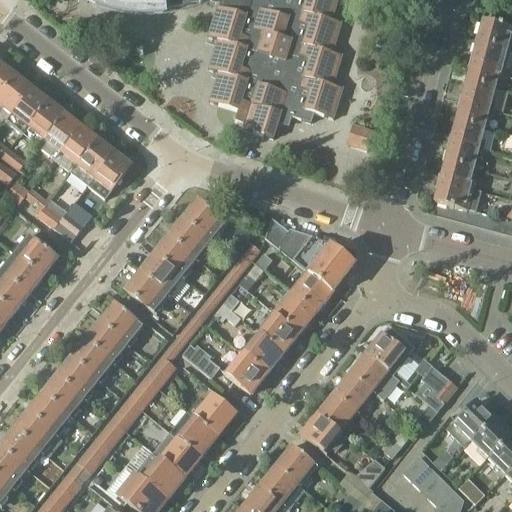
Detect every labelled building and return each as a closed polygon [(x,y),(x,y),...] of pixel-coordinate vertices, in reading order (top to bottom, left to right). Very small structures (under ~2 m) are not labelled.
[(88,0),(87,2),(93,5),(99,7),(105,9),(112,11),(118,12),(125,14),(132,15),(138,15),(145,15),(152,16),(158,15),(163,15),(170,14),(176,13),(183,11),(189,10),(196,8),(202,5),(201,4),(200,2),(202,0),(207,0),(208,1),(210,3),(213,5),(216,6),(220,5),(219,9),(217,8),(207,39),(217,42),(207,71),(217,74),(208,104),(238,113),(235,123),(245,126),(243,132),(273,141),(278,126),(279,125),(281,116),(292,119),(311,125),(314,116),(333,122),(342,95),(343,91),(333,88),(342,59),(332,55),(342,26),(332,23),(339,0),(88,0)] [(511,29),(483,22),(478,42),(509,51),(511,40),(511,29)] [(478,42),(472,62),(504,71),(509,51),(478,42)] [(472,62),(467,83),(495,90),(497,80),(502,81),(504,71),(472,62)] [(0,66),(0,98),(15,79),(0,66)] [(15,79),(0,98),(0,107),(12,117),(32,91),(15,79)] [(467,83),(461,103),(495,112),(497,103),(492,102),(495,90),(467,83)] [(12,117),(6,124),(23,137),(29,129),(48,105),(32,91),(12,117)] [(461,103),(456,123),(484,131),(487,121),(492,122),(495,112),(461,103)] [(48,105),(29,129),(46,142),(65,117),(48,105)] [(40,150),(57,163),(81,130),(65,117),(46,142),(40,150)] [(456,123),(450,143),(484,152),(486,143),(482,142),(484,131),(456,123)] [(352,127),(349,137),(359,140),(356,150),(367,154),(373,133),(370,132),(352,127)] [(57,163),(56,164),(72,177),(72,176),(98,143),(81,130),(57,163)] [(98,143),(72,176),(89,189),(114,156),(98,143)] [(450,143),(445,164),(473,171),(476,161),(481,162),(484,152),(450,143)] [(0,146),(0,158),(7,164),(13,156),(0,146)] [(13,156),(7,164),(20,174),(26,166),(13,156)] [(114,156),(89,189),(106,202),(112,194),(131,169),(114,156)] [(445,164),(439,184),(472,193),(475,184),(470,183),(473,171),(445,164)] [(0,181),(8,188),(16,177),(0,165),(0,181)] [(439,184),(433,204),(467,213),(467,212),(475,214),(480,195),(472,193),(439,184)] [(17,187),(7,200),(11,203),(12,204),(17,207),(19,209),(22,206),(26,201),(29,196),(21,190),(17,187)] [(29,196),(26,201),(36,210),(42,214),(49,206),(32,193),(30,195),(29,196)] [(197,202),(183,221),(212,244),(226,225),(197,202)] [(49,206),(42,214),(50,220),(56,212),(49,206)] [(74,206),(67,216),(84,229),(92,219),(74,206)] [(67,216),(59,226),(77,239),(84,229),(67,216)] [(183,221),(168,239),(197,262),(212,244),(183,221)] [(272,222),(265,242),(293,265),(306,276),(332,296),(343,282),(354,269),(353,268),(357,254),(290,232),(289,233),(288,235),(284,232),(272,222)] [(29,237),(14,255),(44,278),(57,261),(29,237)] [(168,239),(154,257),(182,280),(197,262),(168,239)] [(252,247),(244,257),(251,262),(259,253),(252,247)] [(14,255),(0,272),(0,273),(29,296),(44,278),(14,255)] [(154,257),(139,275),(168,298),(182,280),(154,257)] [(244,257),(236,267),(243,272),(251,262),(244,257)] [(263,258),(255,268),(264,275),(272,265),(263,258)] [(235,267),(228,276),(235,282),(243,272),(236,267),(235,267)] [(255,268),(246,279),(255,286),(264,275),(255,268)] [(0,273),(0,302),(15,314),(29,296),(0,273)] [(139,275),(124,294),(153,317),(168,298),(139,275)] [(228,276),(220,286),(227,292),(235,282),(228,276)] [(306,276),(291,295),(293,296),(316,315),(332,296),(306,276)] [(220,286),(212,296),(219,301),(227,292),(220,286)] [(212,296),(204,306),(212,311),(219,301),(212,296)] [(293,296),(277,316),(300,335),(316,315),(293,296)] [(230,298),(223,308),(232,315),(240,306),(230,298)] [(0,302),(0,332),(15,314),(0,302)] [(204,306),(197,315),(204,321),(212,311),(204,306)] [(114,308),(99,325),(128,349),(136,338),(142,331),(114,308)] [(223,308),(213,320),(222,327),(225,323),(234,331),(241,322),(232,315),(223,308)] [(197,315),(189,325),(196,331),(204,321),(197,315)] [(277,316),(261,336),(284,355),(300,335),(277,316)] [(99,325),(85,343),(114,367),(121,357),(128,349),(99,325)] [(189,325),(181,335),(188,341),(196,331),(189,325)] [(365,357),(387,376),(393,380),(409,360),(407,359),(414,350),(401,339),(388,329),(365,357)] [(181,335),(173,345),(180,350),(188,341),(181,335)] [(261,336),(244,356),(268,375),(284,355),(261,336)] [(85,343),(70,361),(99,385),(108,373),(114,367),(85,343)] [(173,345),(165,354),(172,360),(180,350),(173,345)] [(190,348),(181,358),(200,373),(212,381),(220,371),(209,362),(211,360),(198,348),(195,352),(190,348)] [(165,354),(158,364),(165,370),(168,365),(172,361),(172,360),(165,354)] [(244,356),(226,378),(250,397),(268,375),(244,356)] [(365,357),(349,378),(371,396),(381,404),(382,404),(397,384),(393,380),(387,376),(365,357)] [(70,361),(56,379),(85,403),(94,391),(99,385),(70,361)] [(158,364),(150,374),(157,379),(165,370),(158,364)] [(424,364),(416,374),(424,380),(423,381),(421,384),(424,387),(416,397),(429,407),(437,414),(456,390),(451,386),(447,383),(446,383),(433,373),(431,371),(432,370),(424,364)] [(157,379),(152,386),(158,391),(174,370),(168,365),(165,370),(157,379)] [(150,374),(142,383),(149,389),(152,386),(157,379),(150,374)] [(349,378),(333,398),(355,415),(371,396),(349,378)] [(56,379),(42,397),(70,421),(79,410),(85,403),(56,379)] [(142,383),(134,393),(142,399),(149,389),(142,383)] [(142,399),(135,407),(141,412),(158,391),(152,386),(149,389),(142,399)] [(134,393),(127,402),(134,408),(135,407),(142,399),(134,393)] [(42,397),(27,415),(56,438),(64,428),(70,421),(42,397)] [(333,398),(317,417),(339,435),(355,415),(333,398)] [(196,404),(190,412),(220,437),(235,418),(215,402),(213,400),(212,400),(204,410),(196,404)] [(127,402),(119,412),(126,418),(134,408),(127,402)] [(457,423),(448,432),(465,450),(472,444),(494,421),(476,404),(457,423)] [(118,428),(124,433),(141,412),(135,407),(134,408),(126,418),(118,428)] [(427,409),(417,421),(421,424),(422,424),(426,428),(435,416),(437,414),(429,407),(427,409)] [(119,412),(111,422),(118,428),(126,418),(119,412)] [(185,416),(172,433),(202,458),(220,437),(190,412),(189,412),(186,417),(185,416)] [(27,415),(13,433),(42,456),(49,447),(56,438),(27,415)] [(317,417),(300,438),(323,456),(328,449),(334,455),(346,440),(339,435),(317,417)] [(494,421),(472,444),(489,460),(511,438),(494,421)] [(111,422),(103,431),(111,437),(118,428),(111,422)] [(103,447),(101,449),(107,454),(124,433),(118,428),(111,437),(103,447)] [(103,431),(96,441),(103,447),(111,437),(103,431)] [(13,433),(0,448),(0,451),(27,474),(35,465),(42,456),(13,433)] [(168,438),(155,455),(185,479),(202,458),(172,433),(168,438)] [(399,434),(391,444),(399,451),(408,441),(399,434)] [(511,439),(511,438),(489,460),(506,478),(511,471),(511,439)] [(96,441),(88,451),(95,457),(101,449),(103,447),(96,441)] [(391,444),(382,455),(391,462),(399,451),(391,444)] [(87,466),(83,472),(89,477),(107,454),(101,449),(95,457),(87,466)] [(292,449),(275,470),(297,487),(314,467),(292,449)] [(0,451),(0,481),(13,492),(20,483),(27,474),(0,451)] [(88,451),(80,460),(87,466),(95,457),(88,451)] [(155,455),(139,476),(168,500),(185,479),(155,455)] [(419,459),(403,476),(411,485),(428,468),(419,459)] [(80,460),(72,470),(80,476),(83,472),(87,466),(80,460)] [(374,463),(356,479),(367,491),(383,471),(374,463)] [(428,468),(411,485),(420,494),(437,477),(428,468)] [(72,470),(65,480),(72,485),(73,484),(80,476),(72,470)] [(275,470),(259,490),(286,511),(289,511),(305,493),(297,487),(275,470)] [(139,476),(119,500),(127,506),(134,511),(158,511),(168,500),(139,476)] [(437,477),(420,494),(428,502),(445,485),(437,477)] [(65,480),(57,489),(64,495),(72,485),(65,480)] [(0,481),(0,508),(5,502),(13,492),(0,481)] [(64,495),(57,505),(63,509),(79,489),(73,484),(72,485),(64,495)] [(445,485),(428,502),(436,510),(453,492),(445,485)] [(57,489),(49,499),(57,505),(64,495),(57,489)] [(286,511),(259,490),(243,510),(245,511),(286,511)] [(436,511),(460,511),(464,503),(455,494),(453,492),(436,510),(437,511),(436,511)] [(362,507),(357,511),(374,511),(381,503),(372,495),(362,507)] [(49,499),(41,508),(45,511),(50,511),(57,505),(49,499)] [(346,500),(339,511),(357,511),(362,507),(346,500)] [(381,503),(374,511),(388,511),(390,510),(381,503)]
